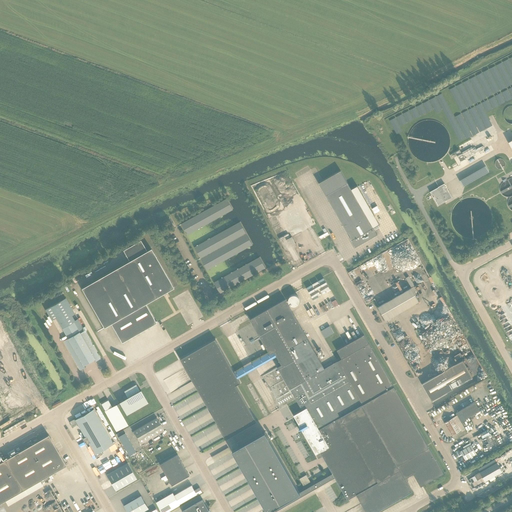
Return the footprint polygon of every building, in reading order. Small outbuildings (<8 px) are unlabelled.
[(420,178),(438,169),(441,174),(446,172),(441,162),(435,165),(434,163),(430,165),(417,172),(420,178)] [(351,189),(341,170),(319,183),(355,247),(377,234),(373,227),(379,224),(357,186),(351,189)] [(446,201),(452,197),(450,194),(444,184),(445,184),(444,184),(438,187),(438,188),(431,192),(438,205),(439,204),(438,204),(445,200),(446,201)] [(187,235),(233,209),(227,198),(181,224),(187,235)] [(207,270),(252,245),(240,222),(194,247),(207,270)] [(286,234),(283,235),(296,265),(305,262),(293,235),(288,237),(286,234)] [(123,250),(129,261),(81,288),(104,327),(111,323),(122,343),(156,323),(145,304),(173,288),(151,248),(147,251),(140,240),(123,250)] [(220,293),(265,268),(259,257),(214,282),(220,293)] [(326,276),(308,285),(313,296),(331,287),(326,276)] [(324,291),(328,298),(336,293),(333,287),(324,291)] [(378,307),(385,320),(419,301),(411,288),(378,307)] [(292,304),(300,302),(298,293),(290,296),(292,304)] [(55,318),(67,338),(63,341),(80,370),(81,369),(82,370),(83,369),(82,369),(85,367),(83,365),(94,358),(95,361),(100,358),(78,319),(74,321),(71,315),(74,313),(65,298),(45,309),(51,320),(55,318)] [(285,299),(250,319),(269,353),(270,354),(271,353),(274,351),(277,356),(282,364),(277,367),(290,388),(302,410),(293,415),(300,426),(299,429),(302,430),(316,454),(320,452),(325,461),(330,469),(332,473),(333,474),(335,477),(348,499),(356,495),(366,511),(375,511),(390,504),(412,491),(405,478),(409,476),(413,473),(421,486),(443,473),(425,441),(406,408),(388,376),(369,343),(364,334),(359,337),(345,345),(337,350),(342,359),(338,361),(325,368),(305,334),(285,299)] [(325,338),(334,333),(329,325),(321,330),(325,338)] [(240,383),(215,339),(190,354),(180,359),(226,439),(256,422),(236,385),(240,383)] [(472,377),(463,360),(422,383),(432,401),(472,377)] [(119,402),(121,406),(126,415),(148,403),(141,390),(139,390),(136,384),(124,391),(127,397),(119,402)] [(107,400),(101,404),(104,411),(116,432),(127,425),(115,404),(111,407),(107,400)] [(465,419),(479,411),(474,402),(460,410),(465,419)] [(95,454),(113,444),(93,409),(75,419),(85,437),(82,438),(86,444),(88,443),(95,454)] [(452,435),(465,428),(457,415),(444,422),(452,435)] [(145,424),(152,437),(164,430),(156,417),(145,424)] [(152,437),(145,424),(133,431),(140,444),(152,437)] [(489,434),(487,429),(480,434),(482,438),(484,437),(488,443),(486,445),(489,451),(499,445),(493,435),(491,436),(490,433),(489,434)] [(264,432),(232,450),(267,511),(273,511),(335,477),(333,474),(332,473),(299,492),(264,432)] [(125,433),(118,436),(129,455),(136,452),(125,433)] [(0,502),(66,465),(48,435),(0,462),(0,502)] [(466,460),(476,454),(471,445),(461,451),(466,460)] [(229,447),(218,453),(221,458),(231,452),(229,447)] [(178,454),(160,464),(172,485),(190,475),(178,454)] [(485,481),(502,471),(497,462),(475,475),(477,479),(479,479),(483,477),(485,481)] [(115,491),(136,479),(127,463),(106,475),(115,491)] [(192,485),(174,495),(173,493),(156,502),(161,511),(167,511),(180,505),(179,504),(197,494),(197,495),(202,492),(200,487),(195,490),(192,485)] [(142,511),(149,508),(141,495),(124,505),(127,511),(142,511)] [(210,511),(202,498),(182,510),(182,511),(210,511)]
